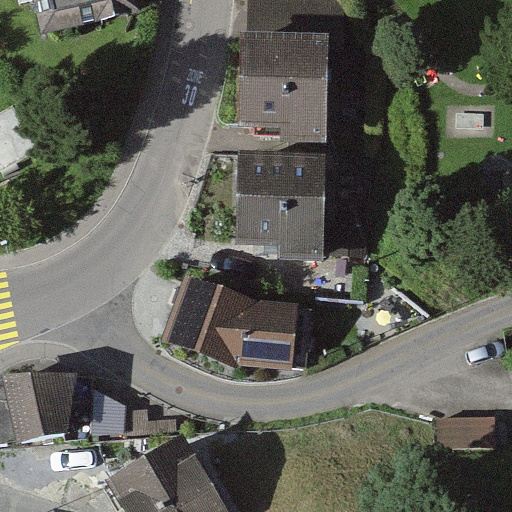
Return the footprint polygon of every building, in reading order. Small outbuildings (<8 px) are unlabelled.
[(33,0),(45,47),(152,21),(147,0),(33,0)] [(330,30),(243,30),(243,136),(330,136),(330,30)] [(31,101),(0,117),(0,195),(63,161),(31,101)] [(323,155),(241,152),(238,255),(320,258),(323,155)] [(322,311),(198,278),(180,344),(304,376),(322,311)] [(77,376),(3,376),(17,443),(68,433),(77,376)] [(127,407),(94,391),(93,437),(125,436),(127,412),(127,407)] [(148,412),(127,412),(125,436),(177,434),(177,421),(148,423),(148,412)] [(495,419),(436,420),(436,448),(495,447),(495,419)] [(230,511),(185,436),(107,483),(125,511),(230,511)]
